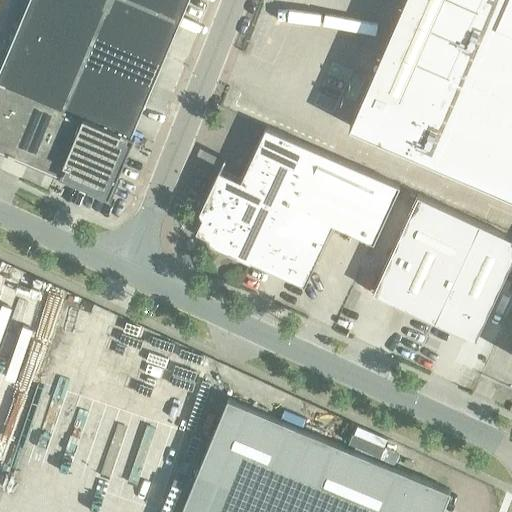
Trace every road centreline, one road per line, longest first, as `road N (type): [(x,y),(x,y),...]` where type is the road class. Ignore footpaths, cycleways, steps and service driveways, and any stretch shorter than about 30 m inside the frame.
road 1 (unclassified): [(511,449),(117,269)]
road 2 (unclassified): [(117,269),(232,0)]
road 3 (unclassified): [(117,269),(0,217)]
